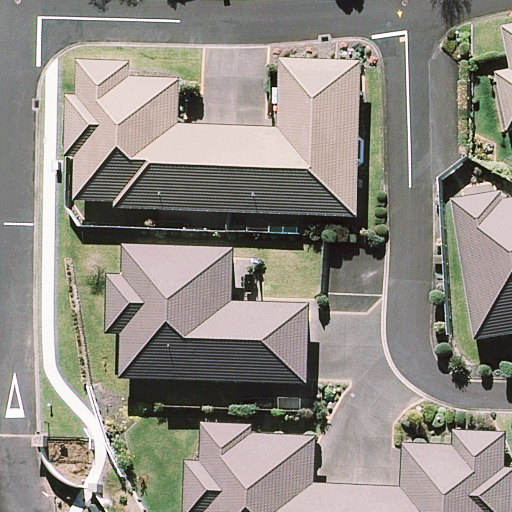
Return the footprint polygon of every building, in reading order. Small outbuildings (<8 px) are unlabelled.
[(511,133),(511,32),(510,33),(511,42),(511,79),(500,82),(510,134),(511,133)] [(77,157),(76,209),(359,214),(361,71),(285,70),(284,132),(179,130),(180,86),(129,85),(130,67),(78,66),(78,105),(70,105),(69,157),(77,157)] [(503,197),(454,205),(475,340),(511,334),(511,205),(504,206),(503,197)] [(125,381),(306,384),(307,310),(230,309),(231,253),(129,251),(129,282),(117,282),(116,337),(126,337),(125,381)] [(511,511),(511,475),(505,475),(507,442),(459,440),(459,450),(406,447),(403,497),(316,492),(319,442),(254,439),(255,428),(208,426),(206,470),(189,469),(187,511),(511,511)]
